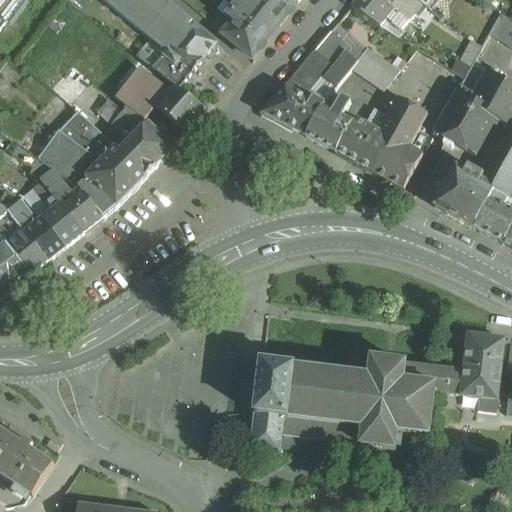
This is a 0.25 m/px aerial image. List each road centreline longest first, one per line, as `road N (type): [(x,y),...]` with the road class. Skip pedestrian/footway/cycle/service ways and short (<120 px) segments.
road 1 (residential): [(252,245),(228,194),(232,134),(332,0)]
road 2 (tertiary): [(252,245),(320,228),(367,230),(451,256),(511,288)]
road 3 (tertiary): [(56,357),(252,245)]
road 4 (residential): [(56,357),(71,401),(93,431),(180,485),(198,511)]
